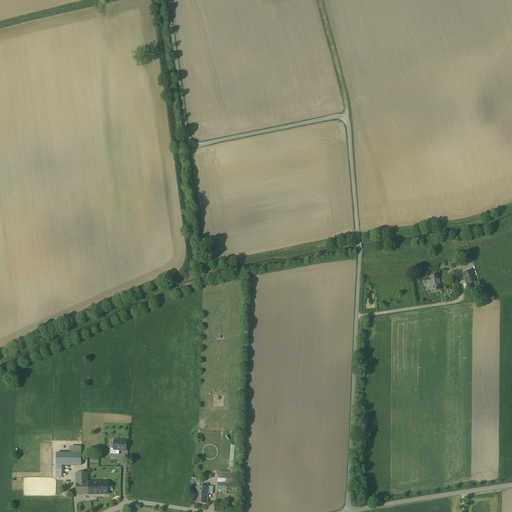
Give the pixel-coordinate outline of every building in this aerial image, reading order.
[(476,282),(470,268),(462,271),(467,285),(476,282)] [(439,276),(429,278),(423,279),(424,285),(430,284),(430,289),(431,292),(441,290),(439,276)] [(114,440),(113,451),(126,451),(127,440),(114,440)] [(81,454),(56,453),(56,466),(63,466),(81,466),(81,454)] [(88,473),(76,473),(77,495),(108,495),(108,482),(88,483),(88,473)] [(227,482),(227,474),(219,473),(219,482),(227,482)] [(228,484),(218,483),(217,490),(227,491),(228,484)] [(208,494),(196,493),(195,504),(207,504),(208,494)]
